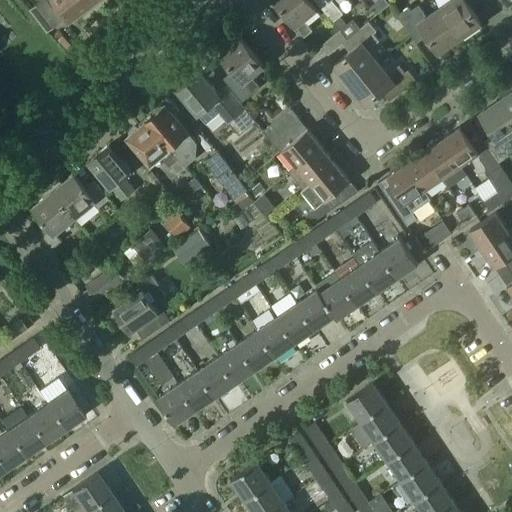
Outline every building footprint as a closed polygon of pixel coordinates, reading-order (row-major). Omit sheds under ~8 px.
[(49,30),(63,19),(48,0),(40,0),(31,7),(49,30)] [(58,0),(72,18),(94,0),(58,0)] [(310,0),(276,0),(305,36),(313,29),(304,18),(317,7),(310,0)] [(317,0),(331,17),(341,9),(333,0),(317,0)] [(376,0),(370,5),(377,14),(384,9),(376,0)] [(450,0),(440,7),(460,36),(482,22),(467,0),(450,0)] [(409,6),(398,14),(413,36),(424,29),(439,51),(460,36),(440,7),(427,16),(419,4),(412,9),(409,6)] [(355,46),(335,63),(351,83),(378,61),(368,49),(380,39),(374,32),(377,30),(369,20),(348,38),(355,46)] [(341,29),(322,44),(329,53),(348,38),(341,29)] [(242,37),(221,54),(235,70),(239,76),(230,84),(243,100),(261,86),(255,79),(268,69),(264,64),(242,37)] [(378,61),(351,83),(368,103),(388,87),(395,95),(417,80),(408,69),(405,71),(399,64),(388,73),(378,61)] [(181,89),(179,91),(199,115),(200,114),(208,123),(221,113),(228,122),(239,135),(256,122),(245,108),(228,87),(219,94),(201,72),(192,80),(189,77),(185,77),(179,81),(179,86),(181,89)] [(504,96),(502,97),(511,111),(511,81),(502,89),(504,96)] [(511,111),(502,97),(481,112),(496,134),(485,141),(499,162),(510,154),(511,152),(511,111)] [(154,115),(147,121),(179,159),(182,162),(189,156),(197,156),(198,142),(190,132),(166,105),(165,106),(160,105),(154,110),(154,115)] [(291,107),(264,130),(273,141),(295,123),(301,118),(291,107)] [(130,136),(129,136),(152,164),(162,155),(170,166),(179,159),(147,121),(141,127),(135,125),(130,130),(130,136)] [(295,123),(273,141),(281,151),(284,148),(298,165),(323,145),(308,128),(302,133),(295,123)] [(461,126),(443,138),(460,164),(479,152),(461,126)] [(443,138),(425,150),(442,176),(460,164),(443,138)] [(112,143),(91,161),(123,200),(136,189),(125,176),(133,169),(112,143)] [(298,165),(290,172),(304,188),(312,182),(336,162),(323,145),(298,165)] [(218,150),(206,160),(235,198),(247,188),(218,150)] [(425,150),(407,162),(425,189),(442,176),(425,150)] [(304,188),(299,192),(313,209),(306,215),(313,224),(361,192),(350,179),(336,162),(312,182),(304,188)] [(398,188),(388,195),(408,225),(418,218),(412,210),(431,197),(425,189),(407,162),(389,175),(398,188)] [(488,178),(475,187),(483,198),(491,210),(506,199),(511,195),(511,180),(501,165),(486,175),(488,178)] [(76,172),(55,190),(77,216),(97,200),(101,205),(111,197),(96,178),(87,186),(76,172)] [(194,178),(186,185),(192,192),(201,185),(194,178)] [(251,178),(244,183),(250,190),(256,185),(251,178)] [(55,190),(35,206),(49,223),(41,230),(54,247),(64,239),(58,232),(77,216),(55,190)] [(264,193),(254,201),(266,214),(275,206),(264,193)] [(361,198),(350,206),(357,216),(368,208),(361,198)] [(132,201),(122,209),(129,217),(138,209),(132,201)] [(469,203),(463,207),(471,218),(476,214),(469,203)] [(350,206),(330,219),(337,229),(348,222),(352,227),(360,221),(357,216),(350,206)] [(463,207),(457,211),(465,222),(471,218),(463,207)] [(177,208),(165,218),(178,235),(190,225),(177,208)] [(497,211),(470,229),(483,247),(509,230),(497,211)] [(443,219),(426,232),(434,244),(452,232),(443,219)] [(322,225),(310,233),(317,243),(329,235),(322,225)] [(511,227),(509,230),(483,247),(495,266),(507,258),(511,265),(511,227)] [(143,236),(134,244),(149,263),(158,255),(143,236)] [(401,236),(381,250),(399,277),(420,263),(401,236)] [(190,238),(179,246),(183,253),(190,254),(197,249),(190,238)] [(302,239),(290,247),(297,257),(309,249),(302,239)] [(290,247),(270,261),(277,271),(297,257),(290,247)] [(90,288),(83,293),(89,302),(96,297),(96,298),(124,279),(115,265),(113,266),(101,250),(95,255),(106,271),(87,284),(90,288)] [(381,250),(361,263),(380,290),(399,277),(381,250)] [(270,261),(250,274),(257,284),(277,271),(270,261)] [(361,263),(341,277),(360,304),(380,290),(361,263)] [(250,274),(230,288),(237,298),(241,303),(261,290),(257,284),(250,274)] [(142,291),(116,308),(131,330),(136,327),(144,338),(163,324),(156,313),(159,311),(155,305),(168,297),(153,275),(139,285),(142,291)] [(341,277),(321,291),(337,315),(340,318),(360,304),(341,277)] [(319,288),(299,302),(317,329),(337,315),(321,291),(319,288)] [(221,294),(210,302),(217,312),(228,304),(221,294)] [(299,302),(279,316),(297,342),(317,329),(299,302)] [(202,308),(191,315),(198,325),(209,318),(202,308)] [(279,316),(259,329),(277,356),(297,342),(279,316)] [(3,330),(0,332),(0,333),(6,343),(12,339),(27,329),(20,318),(5,329),(3,330)] [(182,321),(171,329),(178,339),(189,331),(182,321)] [(259,329),(239,343),(257,370),(277,356),(259,329)] [(152,342),(151,343),(158,353),(169,345),(162,335),(152,342)] [(151,343),(131,356),(138,367),(142,364),(150,375),(156,371),(165,385),(176,377),(158,353),(151,343)] [(239,343),(219,357),(238,383),(257,370),(239,343)] [(25,344),(14,352),(21,362),(32,354),(25,344)] [(219,357),(200,370),(218,397),(238,383),(219,357)] [(5,358),(0,361),(0,373),(1,375),(12,367),(5,358)] [(200,370),(180,384),(198,411),(218,397),(200,370)] [(375,381),(348,400),(361,419),(388,401),(375,381)] [(180,384),(160,398),(178,424),(198,411),(180,384)] [(68,387),(47,401),(66,428),(87,414),(68,387)] [(47,401),(28,415),(46,442),(66,428),(47,401)] [(361,419),(350,427),(364,447),(375,440),(402,421),(388,401),(361,419)] [(28,415),(8,428),(26,455),(46,442),(28,415)] [(402,421),(375,440),(389,460),(416,441),(402,421)] [(8,428),(0,433),(0,459),(6,469),(26,455),(8,428)] [(323,431),(313,437),(320,448),(330,442),(323,431)] [(302,433),(292,440),(300,451),(310,444),(302,433)] [(416,441),(389,460),(402,479),(429,461),(416,441)] [(330,442),(320,448),(334,468),(344,461),(330,442)] [(316,453),(306,459),(319,479),(329,472),(324,464),(316,453)] [(260,461),(233,480),(247,500),(274,481),(260,461)] [(429,461),(402,479),(416,499),(443,481),(429,461)] [(350,470),(340,477),(347,488),(357,481),(350,470)] [(99,471),(72,489),(86,510),(113,492),(99,471)] [(329,472),(319,479),(333,499),(343,492),(329,472)] [(274,481),(247,500),(254,511),(271,511),(287,501),(295,496),(282,476),(274,481)] [(443,481),(416,499),(424,511),(439,511),(457,501),(443,481)] [(363,489),(353,496),(361,507),(371,501),(363,489)] [(113,492),(86,510),(87,511),(125,511),(126,511),(113,492)] [(343,492),(333,499),(341,510),(351,503),(343,492)] [(371,501),(361,507),(363,511),(385,511),(384,510),(388,508),(379,495),(371,501)] [(294,511),(287,501),(271,511),(294,511)] [(464,511),(457,501),(439,511),(464,511)]
